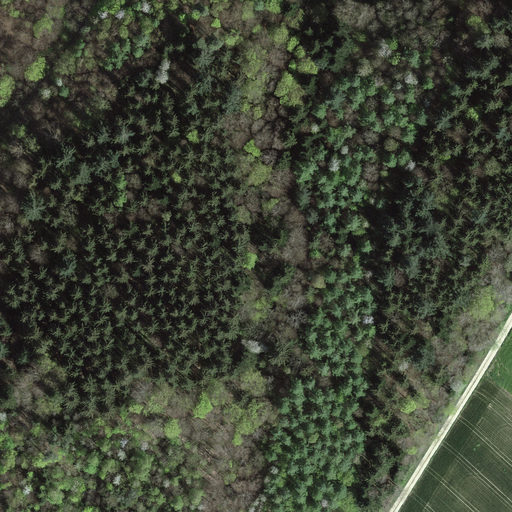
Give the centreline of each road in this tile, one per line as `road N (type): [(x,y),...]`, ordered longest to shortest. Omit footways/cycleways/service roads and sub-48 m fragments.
road 1 (track): [(503,0),(413,150),(393,201),(359,511)]
road 2 (track): [(511,311),(387,511)]
road 3 (track): [(0,142),(99,0)]
